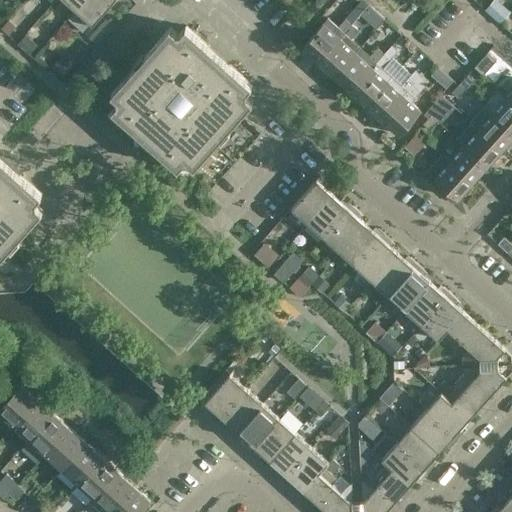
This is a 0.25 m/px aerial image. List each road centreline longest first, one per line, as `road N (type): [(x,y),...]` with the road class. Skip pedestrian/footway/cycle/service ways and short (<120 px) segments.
road 1 (residential): [(450,259),(359,180),(357,140),(323,109)]
road 2 (residential): [(323,109),(207,4),(171,0)]
road 3 (residential): [(231,213),(323,109)]
road 4 (residential): [(427,511),(511,416)]
road 5 (residential): [(187,511),(226,470),(273,511)]
